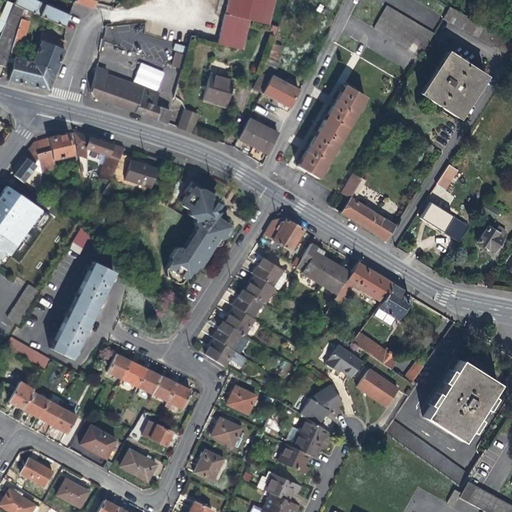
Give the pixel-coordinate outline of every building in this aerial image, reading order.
[(38,0),(16,0),(14,4),(24,8),(64,26),(70,14),(60,10),(38,0)] [(228,0),(217,43),(243,50),(250,19),(269,24),(274,0),(228,0)] [(0,31),(2,32),(14,4),(8,1),(0,18),(0,31)] [(9,54),(12,45),(22,15),(24,8),(14,4),(2,32),(0,35),(0,64),(5,66),(8,59),(9,54)] [(421,56),(434,34),(386,6),(374,27),(421,56)] [(511,39),(503,35),(450,6),(444,20),(511,56),(511,39)] [(29,18),(22,15),(12,45),(21,48),(29,18)] [(511,24),(509,23),(503,35),(511,39),(511,24)] [(41,41),(33,63),(55,72),(64,49),(65,40),(60,38),(43,32),(40,40),(41,41)] [(273,43),(267,57),(276,61),(282,46),(273,43)] [(14,62),(9,79),(21,82),(48,89),(55,72),(33,63),(18,57),(21,48),(12,45),(9,54),(8,59),(10,60),(14,62)] [(180,68),(182,53),(174,52),(171,66),(180,68)] [(484,76),(447,52),(420,93),(449,112),(458,118),(484,76)] [(279,62),(276,61),(267,57),(261,72),(270,77),(271,76),(273,77),(279,62)] [(140,62),(133,82),(157,91),(165,72),(140,62)] [(98,67),(92,91),(94,97),(166,123),(170,112),(155,106),(160,93),(107,74),(104,73),(106,70),(98,67)] [(253,89),(261,93),(270,77),(261,72),(253,89)] [(209,75),(202,99),(224,105),(226,99),(228,92),(231,93),(233,89),(229,88),(231,81),(209,75)] [(297,89),(273,77),(271,76),(270,77),(261,93),(272,99),(276,101),(287,107),(297,89)] [(364,97),(344,85),(297,166),(306,172),(317,178),(364,97)] [(181,118),(178,127),(192,132),(198,114),(184,109),(181,118)] [(263,126),(248,119),(238,138),(253,146),(256,147),(268,153),(278,134),(263,126)] [(108,183),(109,181),(121,154),(124,148),(94,138),(73,131),(77,149),(80,162),(81,166),(82,169),(87,168),(85,148),(106,155),(99,178),(108,183)] [(39,190),(49,187),(45,171),(55,169),(53,160),(73,155),(68,132),(60,134),(47,138),(50,150),(37,154),(41,172),(40,185),(39,190)] [(27,177),(40,185),(41,172),(37,154),(50,150),(47,138),(34,141),(29,148),(23,156),(26,158),(14,174),(23,182),(27,177)] [(131,157),(121,154),(109,181),(123,185),(125,179),(150,187),(155,168),(141,164),(130,161),(131,157)] [(436,184),(445,190),(457,171),(448,165),(436,184)] [(76,175),(78,183),(85,181),(84,178),(82,171),(82,169),(81,166),(79,167),(77,167),(74,168),(74,169),(76,175)] [(340,191),(349,197),(360,178),(351,173),(340,191)] [(365,181),(360,178),(349,197),(353,200),(365,181)] [(187,186),(184,190),(187,192),(180,202),(181,206),(186,208),(188,215),(192,217),(194,227),(181,248),(178,246),(175,247),(169,256),(170,260),(164,268),(165,276),(176,283),(180,283),(183,278),(186,278),(189,273),(193,272),(196,267),(199,267),(217,238),(219,239),(223,238),(230,227),(229,224),(221,219),(223,215),(222,208),(221,205),(214,201),(215,199),(214,195),(202,188),(198,188),(192,184),(190,187),(187,186)] [(0,192),(0,266),(4,269),(43,208),(5,185),(0,192)] [(349,197),(340,212),(350,219),(386,241),(395,226),(353,200),(349,197)] [(499,209),(486,201),(479,211),(493,219),(499,209)] [(429,202),(420,218),(426,222),(442,232),(452,217),(429,202)] [(65,243),(68,246),(80,227),(65,215),(49,237),(44,243),(40,248),(34,257),(47,267),(65,243)] [(289,222),(283,218),(281,222),(278,221),(274,228),(276,230),(271,239),(289,250),(301,229),(289,222)] [(505,231),(496,226),(493,231),(486,226),(476,242),(485,248),(486,247),(492,252),(505,231)] [(90,236),(80,227),(68,246),(67,247),(79,254),(90,236)] [(36,245),(40,248),(44,243),(40,240),(36,245)] [(318,283),(336,294),(351,268),(344,263),(341,267),(338,265),(331,262),(327,259),(321,256),(323,251),(309,243),(304,251),(295,267),(301,270),(300,273),(318,283)] [(240,366),(245,358),(231,349),(241,333),(243,335),(253,319),(251,317),(261,301),(263,303),(273,287),(271,286),(281,269),(262,257),(257,265),(259,267),(257,270),(254,275),(255,276),(252,281),(251,283),(248,282),(243,290),(241,289),(235,297),(238,299),(236,304),(234,307),(236,308),(233,312),(231,316),(228,315),(223,322),(220,320),(215,329),(218,331),(215,335),(213,338),(216,340),(213,345),(211,348),(208,345),(203,354),(223,366),(228,359),(240,366)] [(112,271),(92,261),(50,348),(70,358),(91,316),(112,271)] [(6,270),(28,284),(30,286),(36,277),(12,262),(6,270)] [(350,284),(379,302),(391,284),(371,272),(355,262),(351,268),(336,294),(333,298),(340,302),(350,284)] [(40,292),(30,286),(28,284),(6,317),(18,325),(40,292)] [(398,293),(400,290),(391,284),(379,302),(377,306),(395,318),(396,316),(398,317),(401,312),(400,311),(402,308),(405,303),(407,302),(405,295),(403,296),(398,293)] [(357,333),(350,342),(376,360),(389,369),(395,359),(392,357),(393,354),(385,348),(383,351),(357,333)] [(10,337),(3,348),(41,370),(47,359),(10,337)] [(341,371),(349,376),(359,361),(334,344),(322,362),(332,368),(333,366),(341,371)] [(106,372),(120,379),(129,361),(124,359),(114,354),(106,372)] [(403,378),(412,384),(413,383),(411,381),(421,365),(414,360),(403,378)] [(459,360),(422,417),(460,441),(497,384),(480,373),(459,360)] [(137,365),(129,361),(120,379),(135,386),(144,368),(137,365)] [(152,372),(144,368),(135,386),(151,394),(159,376),(152,372)] [(369,370),(367,369),(355,386),(357,388),(371,397),(384,406),(395,389),(369,370)] [(166,379),(159,376),(151,394),(166,402),(175,383),(166,379)] [(12,403),(21,408),(31,391),(32,389),(18,381),(7,401),(12,403)] [(183,387),(175,383),(166,402),(175,406),(181,409),(190,390),(183,387)] [(303,417),(317,425),(327,410),(331,406),(332,407),(341,401),(329,383),(308,398),(298,413),(303,417)] [(228,396),(225,403),(246,414),(255,395),(234,385),(228,396)] [(45,399),(31,391),(21,408),(28,412),(36,417),(45,399)] [(60,408),(45,399),(36,417),(43,421),(50,425),(60,408)] [(175,406),(166,402),(164,406),(173,411),(175,406)] [(75,416),(60,408),(50,425),(59,430),(66,434),(75,416)] [(216,422),(210,435),(231,445),(232,443),(236,445),(240,437),(236,436),(240,427),(218,417),(216,422)] [(303,417),(297,429),(291,442),(289,446),(285,444),(277,461),(306,474),(309,466),(304,464),(306,458),(308,455),(314,458),(319,447),(323,449),(326,442),(330,434),(317,425),(303,417)] [(385,434),(462,489),(466,481),(469,475),(468,474),(393,420),(391,419),(382,432),(385,434)] [(156,424),(148,439),(164,446),(167,440),(171,431),(156,424)] [(89,426),(79,443),(93,451),(104,457),(114,440),(89,426)] [(285,439),(291,442),(297,429),(291,426),(285,439)] [(128,449),(119,466),(128,471),(146,481),(155,464),(128,449)] [(193,472),(212,481),(222,458),(203,449),(200,455),(193,472)] [(28,458),(19,473),(43,486),(51,471),(40,464),(28,458)] [(256,486),(263,489),(269,492),(261,508),(252,504),(248,511),(289,511),(290,510),(295,511),(298,505),(287,500),(292,491),(297,493),(300,487),(271,473),(267,471),(265,477),(261,476),(256,486)] [(64,478),(55,494),(78,507),(87,491),(74,483),(64,478)] [(511,511),(511,505),(466,481),(462,489),(458,497),(473,505),(482,510),(481,511),(511,511)] [(3,496),(0,501),(0,505),(10,511),(29,511),(34,505),(8,488),(3,496)] [(459,492),(453,489),(445,502),(452,506),(459,492)] [(95,511),(113,511),(117,507),(106,501),(103,499),(95,511)] [(189,508),(187,511),(209,511),(210,509),(193,501),(189,508)]
